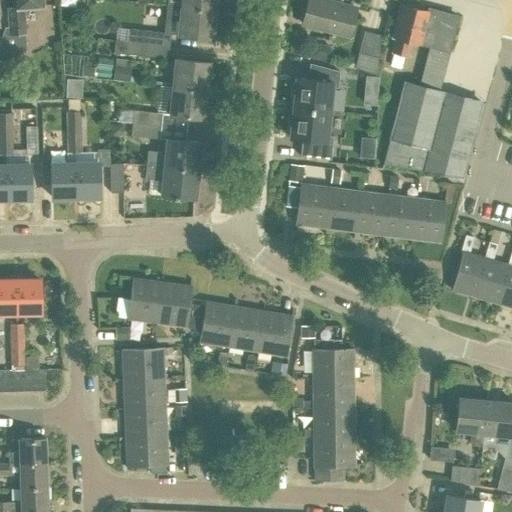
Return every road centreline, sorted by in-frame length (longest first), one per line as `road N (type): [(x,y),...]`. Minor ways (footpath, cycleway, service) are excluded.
road 1 (residential): [(87,488),(394,501)]
road 2 (residential): [(239,239),(271,0)]
road 3 (residential): [(239,239),(426,340)]
road 4 (residential): [(83,416),(77,240)]
road 5 (residential): [(394,501),(411,471),(426,340)]
road 6 (residential): [(77,240),(239,239)]
road 7 (residential): [(505,184),(486,151),(511,51)]
